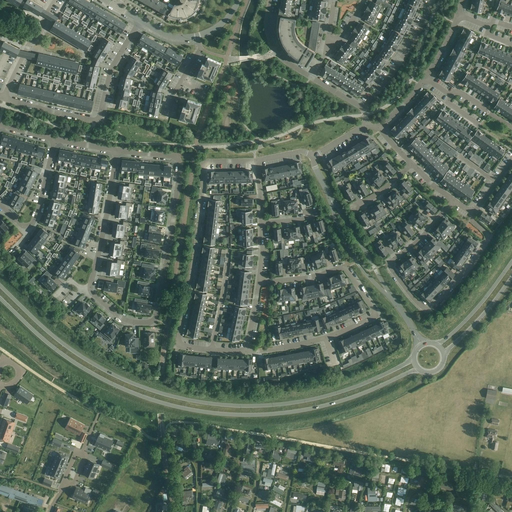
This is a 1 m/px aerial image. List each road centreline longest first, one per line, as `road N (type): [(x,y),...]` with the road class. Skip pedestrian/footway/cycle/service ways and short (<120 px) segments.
road 1 (secondary): [(0,297),(80,366),(153,401),(193,410),(300,410),(418,369)]
road 2 (secondary): [(413,359),(297,402),(186,400),(85,359),(0,286)]
road 3 (residential): [(177,156),(155,319),(126,322),(90,291),(116,151)]
road 4 (track): [(475,472),(202,424),(174,422),(160,432)]
road 5 (residential): [(255,161),(205,161),(179,344),(248,349)]
road 6 (residential): [(472,213),(489,237),(427,311),(388,263),(452,201)]
road 7 (residential): [(140,20),(111,68),(98,118),(4,99)]
road 8 (residential): [(248,349),(328,337),(377,315),(345,268)]
road 9 (residential): [(327,193),(356,263),(393,302)]
road 10 (residential): [(363,108),(400,63),(432,0)]
road 11 (residential): [(393,302),(327,193)]
road 12 (residential): [(54,139),(31,225),(0,203)]
